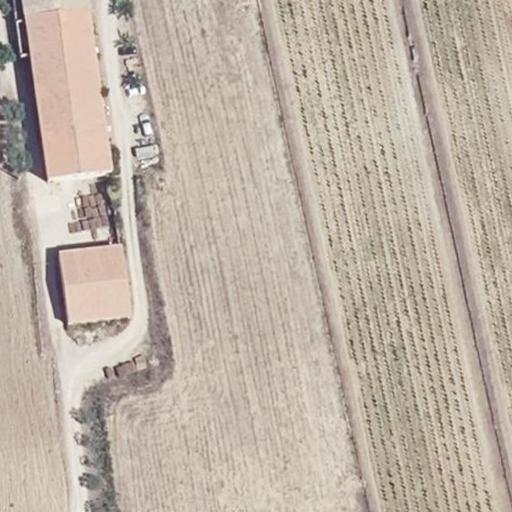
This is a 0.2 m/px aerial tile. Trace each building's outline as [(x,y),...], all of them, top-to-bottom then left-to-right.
[(30,65),(20,0),(7,0),(18,68),(30,65)] [(92,60),(83,0),(20,0),(30,65),(25,66),(42,195),(67,191),(47,70),(92,60)] [(110,185),(92,60),(47,70),(67,191),(110,185)] [(130,331),(121,257),(79,262),(80,274),(83,296),(58,303),(63,340),(130,331)] [(83,296),(80,274),(79,262),(53,266),(58,303),(83,296)]
